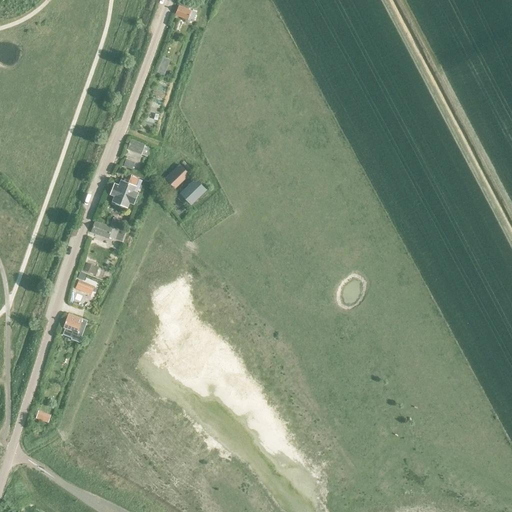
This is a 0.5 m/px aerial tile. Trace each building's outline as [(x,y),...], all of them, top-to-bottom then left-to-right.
[(191,23),(195,12),(187,9),(188,6),(184,5),(185,1),(183,0),(180,0),(174,16),(191,23)] [(163,57),(157,73),(158,73),(163,75),(169,60),(163,57)] [(146,158),(149,150),(143,148),(144,146),(130,140),(126,150),(146,158)] [(130,170),(133,163),(125,160),(122,167),(130,170)] [(175,190),(189,176),(180,167),(166,180),(175,190)] [(114,184),(109,195),(113,197),(111,202),(126,208),(128,203),(132,205),(137,193),(133,191),(135,187),(138,180),(130,176),(127,184),(120,181),(118,186),(114,184)] [(190,206),(205,192),(194,180),(179,195),(190,206)] [(113,218),(110,226),(118,229),(121,221),(113,218)] [(108,238),(115,240),(118,231),(94,223),(91,233),(108,238)] [(97,267),(85,263),(82,271),(94,275),(97,267)] [(78,281),(75,289),(90,295),(93,287),(78,281)] [(64,328),(61,335),(70,339),(70,340),(78,343),(79,342),(86,321),(67,314),(62,328),(64,328)] [(38,411),(36,419),(47,422),(50,414),(38,411)]
